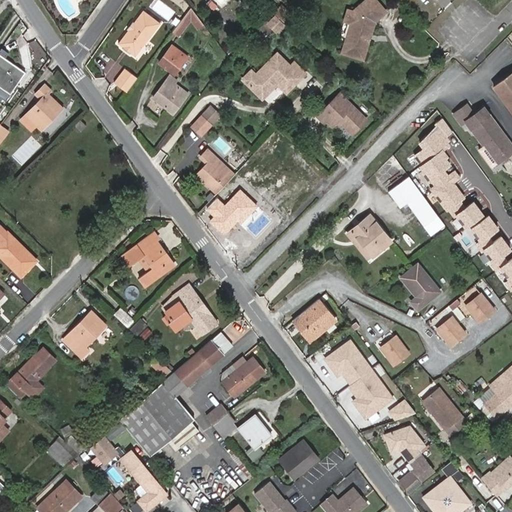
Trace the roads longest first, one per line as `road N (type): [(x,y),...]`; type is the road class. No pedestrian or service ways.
road 1 (residential): [(457,68),(238,289)]
road 2 (residential): [(408,511),(238,289)]
road 3 (residential): [(0,351),(164,189)]
road 4 (residential): [(164,189),(70,61)]
road 5 (residential): [(238,289),(164,189)]
